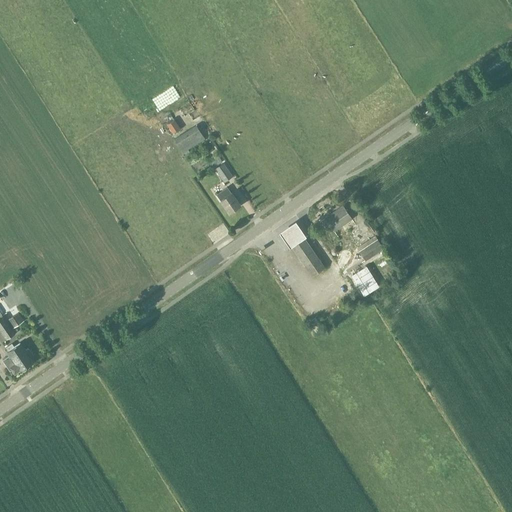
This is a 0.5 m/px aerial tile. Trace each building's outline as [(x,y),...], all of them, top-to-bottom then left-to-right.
[(181,130),(174,120),(167,124),(173,134),(181,130)] [(183,153),(205,139),(196,126),(174,140),(183,153)] [(212,169),(222,162),(215,152),(205,159),(212,169)] [(215,169),(224,183),(233,177),(224,163),(215,169)] [(229,213),(240,206),(232,194),(231,194),(227,188),(217,195),(221,201),(229,213)] [(343,207),(325,219),(334,232),(352,219),(343,207)] [(280,233),(291,249),(292,248),(305,239),(307,237),(297,222),(280,233)] [(358,249),(366,261),(383,249),(375,236),(362,245),(362,246),(358,249)] [(324,268),(317,258),(305,239),(292,248),(305,266),(312,276),(324,268)] [(390,257),(375,258),(376,264),(386,263),(391,272),(397,269),(390,257)] [(7,320),(13,329),(24,321),(19,313),(7,320)] [(308,318),(313,331),(319,329),(314,315),(308,318)] [(3,317),(0,318),(0,330),(7,340),(15,334),(3,317)] [(28,349),(25,351),(20,343),(14,347),(12,344),(6,348),(9,352),(7,353),(10,357),(8,359),(12,364),(11,365),(12,366),(10,368),(15,375),(20,371),(33,362),(31,359),(33,357),(33,355),(29,350),(28,349)]
